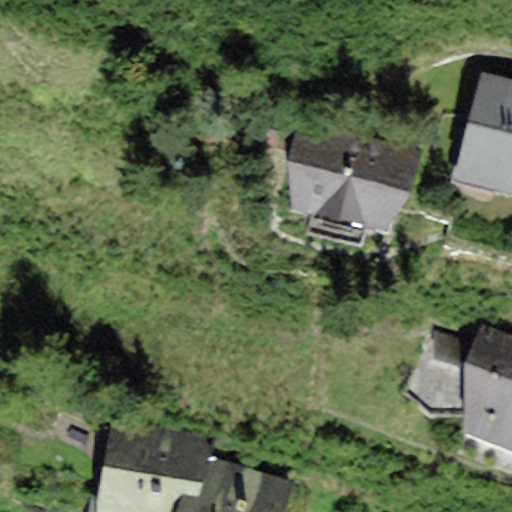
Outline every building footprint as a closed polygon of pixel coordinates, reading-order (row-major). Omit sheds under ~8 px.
[(511,77),(482,70),(453,174),(511,190),(511,77)] [(311,127),(296,123),(287,158),(290,206),(311,211),(306,229),(363,243),(367,226),(385,231),(409,196),(421,149),(334,126),(332,132),(311,127)] [(511,337),(491,329),(469,374),(464,443),(511,460),(511,337)] [(97,511),(174,511),(180,493),(194,496),(204,452),(208,434),(113,415),(97,511)] [(174,511),(279,511),(294,474),(204,452),(194,496),(180,493),(174,511)]
